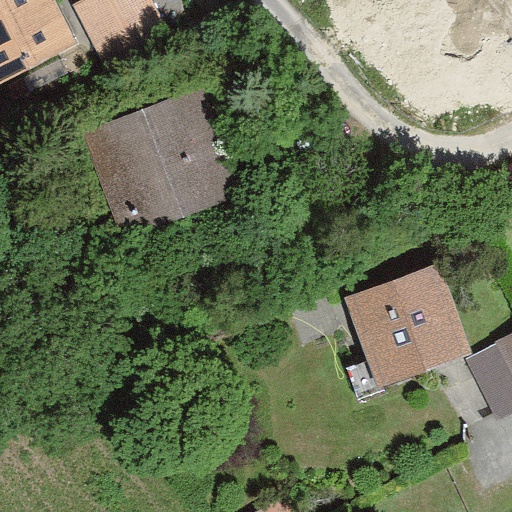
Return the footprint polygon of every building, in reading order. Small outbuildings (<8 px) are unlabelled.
[(0,0),(0,85),(78,46),(55,0),(0,0)] [(153,0),(83,0),(74,5),(111,73),(174,39),(153,0)] [(209,86),(83,130),(122,241),(248,197),(209,86)] [(440,263),(345,298),(378,389),(473,354),(440,263)] [(511,335),(466,359),(500,422),(511,415),(511,335)] [(296,511),(288,496),(256,511),(296,511)]
